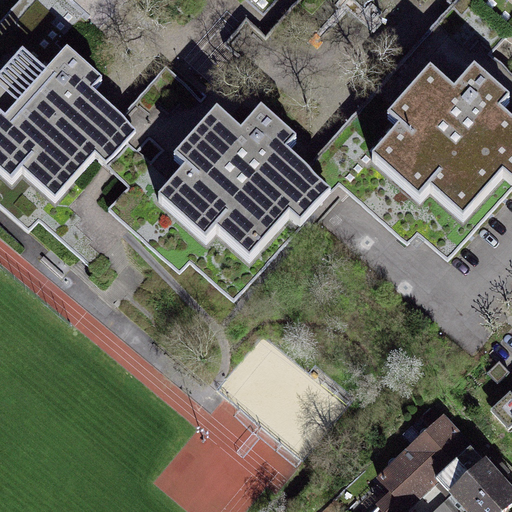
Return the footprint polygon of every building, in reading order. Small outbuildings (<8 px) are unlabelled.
[(102,85),(67,54),(47,77),(23,56),(0,81),(0,174),(12,185),(22,174),(55,204),(95,160),(106,170),(137,136),(92,97),(102,85)] [(511,187),(511,126),(500,116),(510,105),(475,73),(455,96),(431,75),(388,123),(399,133),(373,162),(420,205),(430,194),(464,224),(504,180),(511,187)] [(300,231),(331,197),(287,157),(297,146),(261,115),(241,137),(218,116),(175,163),(186,173),(159,204),(206,246),(216,235),(250,265),(289,221),(300,231)] [(147,165),(106,210),(181,276),(205,248),(152,201),(167,185),(150,170),(161,158),(147,146),(137,157),(147,165)] [(408,511),(438,482),(471,450),(445,421),(444,422),(433,412),(423,422),(433,431),(379,481),(408,511)] [(438,482),(453,498),(466,511),(471,511),(503,483),(471,450),(438,482)] [(503,483),(471,511),(507,511),(511,508),(511,492),(511,484),(507,479),(503,483)] [(466,511),(453,498),(437,511),(466,511)]
